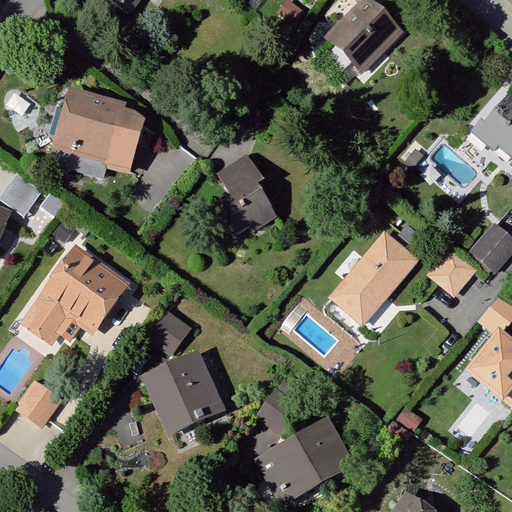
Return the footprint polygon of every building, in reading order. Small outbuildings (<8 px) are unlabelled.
[(143,0),(108,0),(131,17),(143,0)] [(398,33),(362,0),(318,48),(355,81),(398,33)] [(127,106),(70,89),(51,151),(130,176),(146,123),(127,106)] [(511,100),(502,92),(467,134),(511,171),(511,100)] [(279,223),(245,156),(216,170),(232,201),(213,210),(231,247),(279,223)] [(0,258),(20,208),(0,199),(0,258)] [(497,273),(511,256),(511,234),(497,221),(471,250),(497,273)] [(420,262),(385,231),(327,297),(362,328),(420,262)] [(132,288),(73,246),(20,321),(53,344),(66,325),(92,344),(132,288)] [(452,246),(430,273),(459,296),(481,269),(452,246)] [(511,302),(503,294),(483,315),(503,333),(511,323),(511,302)] [(148,333),(174,353),(194,327),(169,307),(148,333)] [(511,348),(496,335),(461,378),(511,418),(511,348)] [(233,414),(206,353),(144,381),(171,442),(233,414)] [(46,427),(65,397),(36,379),(17,409),(46,427)] [(358,469),(331,420),(254,462),(282,511),(358,469)] [(433,511),(404,493),(391,511),(433,511)]
